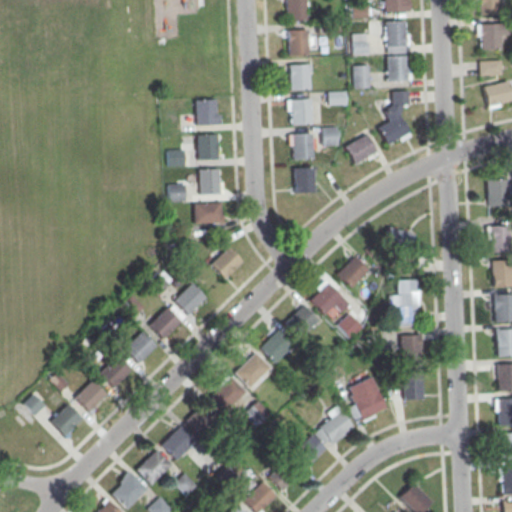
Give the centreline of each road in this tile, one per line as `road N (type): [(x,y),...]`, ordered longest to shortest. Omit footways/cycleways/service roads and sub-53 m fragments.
road 1 (residential): [(511,137),(447,156),(345,213),(44,511)]
road 2 (residential): [(439,0),(463,511)]
road 3 (residential): [(245,0),(256,204),(289,264)]
road 4 (residential): [(459,434),(382,450),(311,511)]
